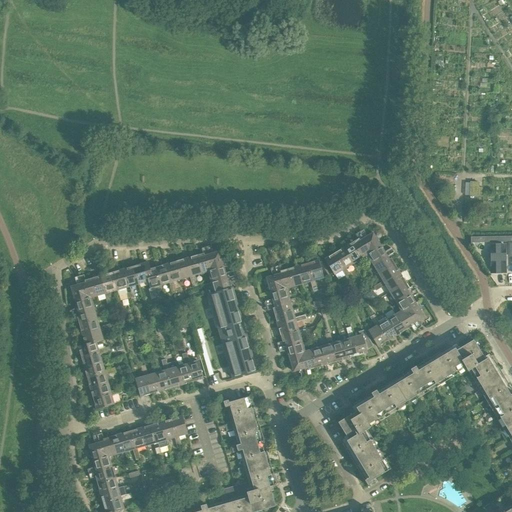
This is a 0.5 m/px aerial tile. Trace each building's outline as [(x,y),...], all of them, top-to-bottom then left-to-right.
[(470,196),(478,197),(482,197),(482,188),(478,187),(478,183),(471,182),(470,196)] [(359,232),(371,252),(381,246),(373,233),(367,236),(363,230),(359,232)] [(363,258),(367,255),(371,252),(359,232),(355,234),(357,237),(359,236),(360,238),(353,242),(363,258)] [(354,263),(363,258),(353,242),(344,248),(354,263)] [(211,246),(206,247),(213,270),(224,267),(219,252),(213,253),(211,246)] [(367,255),(373,265),(393,252),(391,248),(385,252),(381,246),(371,252),(367,255)] [(206,253),(198,255),(203,273),(208,272),(213,270),(206,247),(202,249),(202,252),(205,251),(206,253)] [(344,269),(346,268),(354,263),(344,248),(334,253),(344,269)] [(491,275),(506,275),(506,248),(491,248),(491,275)] [(373,265),(379,274),(395,264),(390,257),(392,256),(393,258),(396,256),(393,252),(373,265)] [(349,273),(346,268),(344,269),(334,253),(325,259),(334,275),(342,271),(345,275),(349,273)] [(198,255),(187,258),(192,276),(194,276),(203,273),(198,255)] [(187,258),(176,262),(181,279),(190,277),(191,282),(196,281),(194,276),(192,276),(187,258)] [(318,260),(307,263),(312,281),(315,281),(329,277),(320,263),(319,264),(318,260)] [(148,262),(144,263),(146,270),(145,270),(148,281),(150,288),(153,288),(154,293),(150,294),(151,299),(156,298),(155,296),(158,295),(159,294),(160,292),(161,291),(162,289),(161,285),(156,267),(150,269),(148,262)] [(176,262),(166,265),(171,282),(173,282),(181,279),(176,262)] [(144,263),(133,267),(138,284),(148,281),(145,270),(146,270),(144,263)] [(307,263),(297,266),(302,284),(310,282),(312,287),(316,286),(315,281),(312,281),(307,263)] [(374,287),(375,289),(400,274),(395,264),(379,274),(383,281),(374,287)] [(166,265),(156,267),(161,285),(169,283),(170,288),(175,287),(173,282),(171,282),(166,265)] [(279,266),(275,267),(281,288),(286,287),(286,289),(292,287),(287,269),(278,272),(277,270),(280,269),(279,266)] [(297,266),(287,269),(292,287),(302,284),(297,266)] [(133,267),(122,270),(127,287),(130,287),(138,284),(133,267)] [(213,270),(208,272),(211,283),(234,276),(233,271),(225,273),(224,267),(213,270)] [(266,278),(270,292),(281,288),(275,267),(270,269),(272,276),(266,278)] [(122,270),(112,273),(117,290),(119,296),(127,293),(131,292),(130,287),(127,287),(122,270)] [(112,273),(101,276),(107,293),(109,293),(117,290),(112,273)] [(385,285),(390,292),(406,283),(400,274),(375,289),(376,291),(385,285)] [(84,275),(79,277),(86,299),(90,298),(96,297),(91,279),(83,281),(82,279),(85,278),(84,275)] [(101,276),(91,279),(96,297),(104,294),(106,299),(110,298),(109,293),(107,293),(101,276)] [(234,276),(211,283),(214,293),(232,288),(230,282),(235,280),(234,276)] [(71,287),(75,302),(86,299),(79,277),(75,278),(77,285),(71,287)] [(390,292),(395,302),(416,289),(413,285),(411,287),(412,289),(410,290),(406,283),(390,292)] [(265,302),(266,306),(289,300),(286,289),(286,287),(281,288),(270,292),(272,300),(265,302)] [(214,293),(208,295),(217,326),(218,327),(218,329),(219,333),(221,339),(224,348),(229,368),(232,378),(248,374),(249,373),(256,371),(245,334),(242,325),(239,313),(236,304),(233,293),(232,289),(232,288),(214,293)] [(395,302),(401,311),(402,312),(406,310),(416,304),(412,297),(418,293),(416,289),(395,302)] [(341,301),(342,300),(343,299),(340,295),(332,297),(334,303),(341,301)] [(69,311),(71,316),(93,309),(90,298),(86,299),(75,302),(77,309),(69,311)] [(272,307),(274,315),(292,310),(289,300),(266,306),(268,311),(271,310),(270,307),(272,307)] [(416,304),(406,310),(417,329),(422,327),(418,320),(423,317),(416,304)] [(77,318),(79,324),(96,319),(93,309),(71,316),(72,320),(75,319),(75,316),(77,316),(77,318)] [(274,315),(277,325),(295,320),(295,318),(292,310),(274,315)] [(401,311),(397,314),(406,330),(413,325),(414,327),(412,329),(414,331),(417,329),(406,310),(402,312),(401,311)] [(397,314),(387,320),(396,336),(406,330),(397,314)] [(277,325),(280,336),(298,331),(296,322),(301,321),(300,317),(295,318),(295,320),(277,325)] [(373,322),(376,326),(378,325),(387,341),(396,336),(387,320),(385,317),(378,321),(377,319),(373,322)] [(79,324),(82,335),(100,330),(99,327),(96,319),(79,324)] [(139,329),(137,320),(129,322),(129,324),(128,324),(130,331),(139,329)] [(378,325),(376,326),(368,331),(378,347),(387,341),(378,325)] [(82,335),(85,345),(96,342),(96,343),(103,340),(100,332),(105,330),(104,326),(99,327),(100,330),(82,335)] [(201,329),(196,330),(200,342),(205,341),(201,329)] [(348,334),(349,339),(351,338),(356,356),(367,353),(366,350),(374,346),(364,330),(358,332),(359,336),(353,337),(352,332),(348,334)] [(277,343),(278,348),(301,341),(298,331),(280,336),(283,344),(281,345),(280,342),(277,343)] [(327,340),(328,345),(331,344),(336,362),(346,359),(341,341),(333,343),(331,338),(327,340)] [(351,338),(349,339),(341,341),(346,359),(356,356),(351,338)] [(473,340),(460,348),(460,349),(456,351),(452,345),(353,404),(357,411),(338,423),(348,440),(342,444),(367,486),(369,485),(368,482),(403,461),(395,447),(456,410),(506,493),(474,511),(511,511),(511,389),(491,356),(485,360),(473,340)] [(289,356),(299,353),(304,352),(301,341),(278,348),(279,352),(287,350),(289,356)] [(78,347),(81,357),(99,352),(98,350),(96,343),(96,342),(85,345),(78,347)] [(328,345),(320,347),(325,365),(336,362),(331,344),(328,345)] [(320,347),(310,350),(315,368),(325,365),(320,347)] [(81,357),(84,368),(102,363),(100,354),(105,353),(103,349),(98,350),(99,352),(81,357)] [(310,350),(304,352),(299,353),(306,376),(311,375),(310,371),(307,372),(306,370),(315,368),(310,350)] [(299,353),(289,356),(293,372),(299,370),(302,377),(306,376),(299,353)] [(184,360),(185,365),(187,364),(192,382),(203,379),(198,361),(189,363),(188,358),(184,360)] [(163,366),(164,371),(166,370),(171,388),(182,385),(177,367),(175,361),(167,364),(163,366)] [(84,368),(87,378),(105,373),(104,371),(102,363),(84,368)] [(185,365),(177,367),(182,385),(192,382),(187,364),(185,365)] [(87,378),(90,388),(108,383),(106,375),(111,374),(109,369),(104,371),(105,373),(87,378)] [(142,372),(143,377),(146,376),(151,394),(161,391),(156,373),(148,375),(146,370),(142,372)] [(164,371),(156,373),(161,391),(171,388),(166,370),(164,371)] [(146,376),(143,377),(135,379),(140,397),(151,394),(146,376)] [(90,388),(93,399),(111,394),(110,392),(108,383),(90,388)] [(111,394),(93,399),(96,410),(114,405),(112,396),(117,394),(115,390),(110,392),(111,394)] [(228,403),(232,414),(254,408),(251,396),(228,403)] [(231,429),(236,428),(235,425),(257,419),(254,408),(232,414),(234,422),(230,424),(231,429)] [(182,416),(171,419),(176,437),(179,436),(187,434),(182,416)] [(171,419),(161,422),(166,440),(174,438),(176,443),(180,441),(179,436),(176,437),(171,419)] [(236,428),(238,436),(261,430),(257,419),(235,425),(236,428)] [(161,422),(150,425),(156,443),(158,442),(159,448),(161,448),(160,447),(166,445),(166,446),(168,446),(166,440),(161,422)] [(150,425),(140,428),(145,446),(153,444),(155,449),(159,448),(158,442),(156,443),(150,425)] [(140,428),(130,431),(135,449),(137,448),(145,446),(140,428)] [(237,451),(242,450),(241,447),(264,441),(261,430),(238,436),(240,444),(236,446),(237,451)] [(130,431),(119,434),(124,452),(133,450),(134,455),(139,454),(137,448),(135,449),(130,431)] [(97,435),(103,458),(109,456),(114,455),(108,437),(103,439),(101,440),(100,438),(103,437),(102,434),(97,435)] [(119,434),(108,437),(114,455),(124,452),(119,434)] [(93,461),(103,458),(97,435),(93,436),(95,444),(88,446),(93,461)] [(242,450),(244,457),(267,451),(264,441),(241,447),(242,450)] [(244,473),(248,472),(248,469),(270,462),(267,451),(244,457),(247,466),(242,468),(244,473)] [(87,470),(89,474),(112,467),(109,456),(103,458),(93,461),(93,463),(94,463),(95,467),(87,470)] [(248,472),(251,481),(274,475),(270,462),(248,469),(248,472)] [(95,475),(97,483),(115,478),(112,467),(89,474),(90,479),(93,478),(93,475),(95,475)] [(220,490),(224,504),(226,504),(228,511),(255,511),(275,506),(270,487),(277,485),(274,475),(251,481),(220,490)] [(97,483),(100,493),(118,488),(115,478),(97,483)] [(100,493),(103,503),(121,498),(120,496),(125,495),(126,495),(123,486),(118,488),(100,493)] [(103,503),(105,511),(112,511),(117,511),(124,509),(121,501),(127,499),(125,495),(120,496),(121,498),(103,503)]
